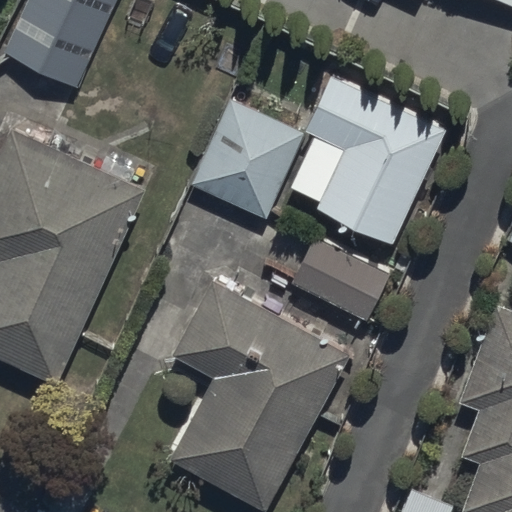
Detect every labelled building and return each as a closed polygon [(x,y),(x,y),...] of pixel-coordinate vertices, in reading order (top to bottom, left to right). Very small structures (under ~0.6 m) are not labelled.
[(27,0),(6,47),(78,80),(114,0),(27,0)] [(319,194),(393,229),(446,120),(372,85),(332,65),(306,118),(346,138),(319,194)] [(193,179),(263,212),(302,129),(232,96),(193,179)] [(0,353),(52,378),(145,181),(47,135),(13,119),(0,145),(0,353)] [(293,275),(367,313),(390,267),(316,230),(293,275)] [(171,451),(266,502),(351,343),(256,293),(214,271),(175,344),(217,366),(171,451)] [(458,393),(479,401),(463,444),(484,451),(465,505),(482,511),(481,511),(511,511),(511,303),(492,297),(458,393)] [(402,511),(447,511),(454,498),(415,482),(402,511)]
